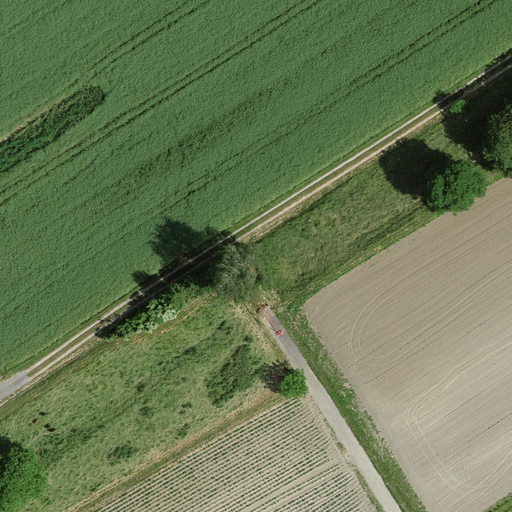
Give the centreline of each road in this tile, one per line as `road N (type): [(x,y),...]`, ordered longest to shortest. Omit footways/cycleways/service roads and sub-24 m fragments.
road 1 (track): [(0,389),(511,60)]
road 2 (track): [(392,511),(259,300)]
